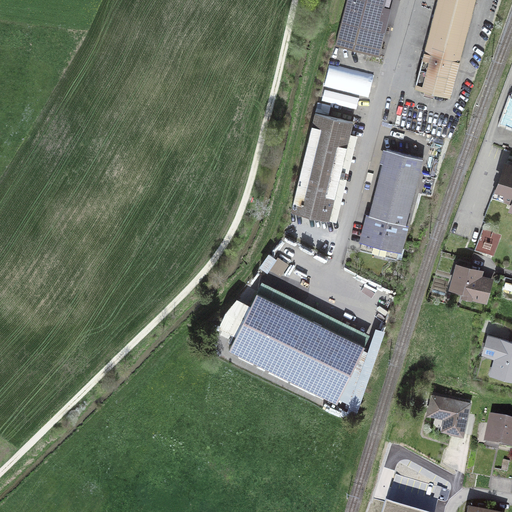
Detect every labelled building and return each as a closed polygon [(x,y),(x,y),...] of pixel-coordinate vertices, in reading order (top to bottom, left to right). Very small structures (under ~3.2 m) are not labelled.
[(385,0),(346,0),(335,45),(371,54),(385,0)] [(474,0),(437,0),(415,87),(450,96),(474,0)] [(330,61),(325,85),(370,95),(375,72),(330,61)] [(324,89),(322,103),(358,107),(360,93),(324,89)] [(501,122),(511,126),(511,95),(501,122)] [(353,121),(315,112),(291,210),(329,219),(339,177),(344,178),(345,171),(341,170),(353,121)] [(360,249),(396,258),(423,158),(386,149),(369,214),(366,216),(368,219),(360,249)] [(511,165),(506,164),(496,192),(503,194),(502,197),(511,200),(511,205),(511,208),(511,165)] [(260,270),(268,275),(273,268),(283,274),(290,263),(279,256),(277,258),(270,254),(260,270)] [(473,291),(472,296),(485,300),(490,280),(478,277),(480,272),(458,266),(452,285),(473,291)] [(511,283),(506,282),(503,290),(510,292),(511,290),(511,283)] [(257,291),(229,347),(337,400),(365,344),(257,291)] [(511,341),(488,335),(483,352),(496,355),(491,374),(511,379),(511,341)] [(433,395),(429,413),(451,418),(449,430),(462,433),(468,403),(433,395)] [(492,419),(488,440),(511,444),(511,423),(510,423),(511,417),(495,414),(494,420),(492,419)] [(400,511),(384,508),(383,511),(435,511),(436,508),(403,500),(400,511)]
